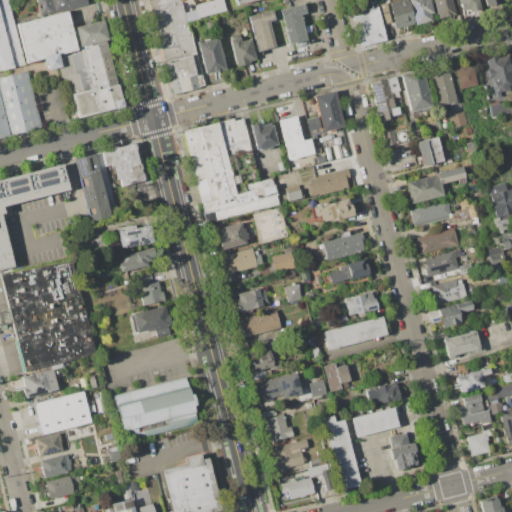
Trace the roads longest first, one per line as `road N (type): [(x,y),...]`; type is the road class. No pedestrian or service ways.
road 1 (tertiary): [(122,0),(252,511)]
road 2 (residential): [(341,75),(351,87),(452,485)]
road 3 (residential): [(0,157),(341,75)]
road 4 (residential): [(347,511),(511,469)]
road 5 (residential): [(352,61),(511,26)]
